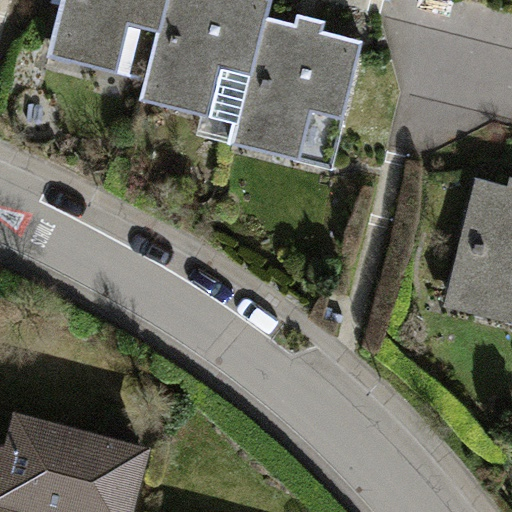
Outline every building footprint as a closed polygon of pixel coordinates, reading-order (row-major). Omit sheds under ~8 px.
[(147,80),(167,0),(60,0),(48,57),(147,80)] [(242,123),(267,18),(272,0),(167,0),(147,80),(143,98),(242,123)] [(361,40),(267,18),(242,123),(238,144),(332,166),(361,40)] [(448,308),(511,323),(511,187),(480,180),(448,308)] [(135,511),(152,443),(13,409),(0,461),(0,511),(135,511)]
